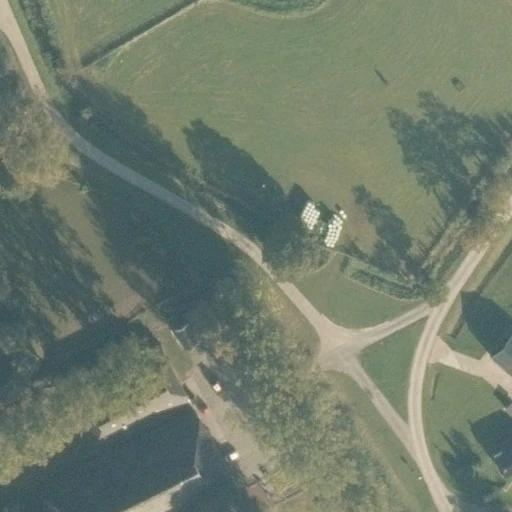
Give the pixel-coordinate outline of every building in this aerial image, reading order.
[(71,195),(28,219),(81,314),(123,291),(71,195)] [(232,343),(243,337),(232,316),(221,322),(232,343)] [(184,348),(197,341),(187,321),(173,328),(184,348)] [(511,326),(489,354),(511,373),(511,326)] [(186,511),(236,486),(161,343),(67,393),(102,459),(37,492),(47,511),(186,511)] [(511,436),(498,445),(501,449),(492,454),(505,475),(511,470),(511,436)]
